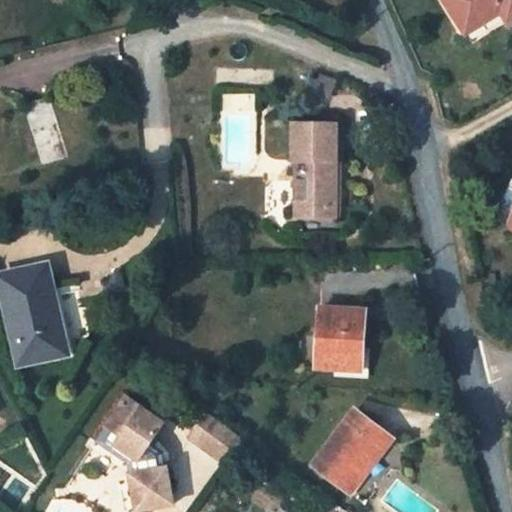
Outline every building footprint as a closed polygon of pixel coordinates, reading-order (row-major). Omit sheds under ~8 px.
[(511,0),(438,0),(458,32),(493,9),(498,16),(505,27),(511,22),(511,0)] [(493,9),(458,32),(462,39),(498,16),(493,9)] [(66,156),(49,100),(26,108),(43,162),(66,156)] [(339,160),(338,126),(294,125),(293,160),(304,160),(304,179),(297,179),(297,214),(338,215),(338,180),(332,180),(332,160),(339,160)] [(511,182),(501,206),(511,211),(511,220),(508,229),(511,230),(511,182)] [(69,353),(48,265),(0,275),(0,277),(21,364),(69,353)] [(361,370),(365,310),(321,307),(317,367),(361,370)] [(130,474),(138,511),(175,504),(168,465),(160,467),(157,454),(149,448),(154,440),(165,422),(127,396),(107,425),(122,435),(117,443),(138,458),(140,472),(130,474)] [(392,438),(356,411),(316,465),(353,492),(392,438)] [(246,439),(218,421),(215,425),(205,418),(192,438),(228,464),(246,439)] [(96,443),(129,466),(130,474),(140,472),(138,458),(117,443),(122,435),(107,425),(96,443)] [(172,464),(169,451),(154,440),(149,448),(157,454),(160,467),(168,465),(172,464)]
